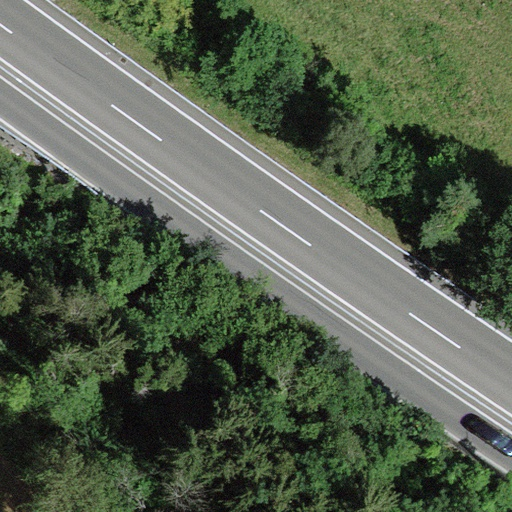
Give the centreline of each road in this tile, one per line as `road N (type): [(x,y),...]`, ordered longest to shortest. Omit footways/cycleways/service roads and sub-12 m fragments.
road 1 (trunk): [(511,382),(0,24)]
road 2 (trunk): [(0,97),(511,454)]
